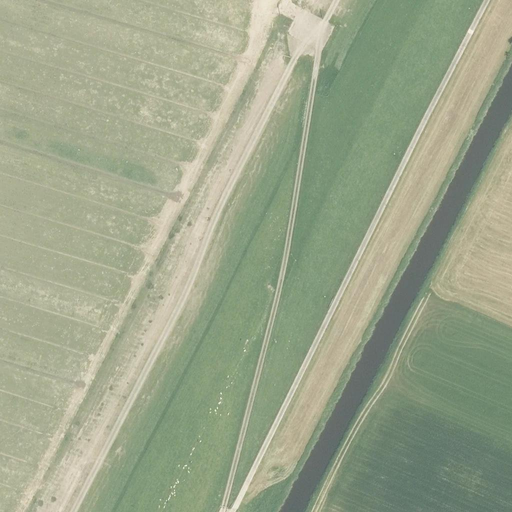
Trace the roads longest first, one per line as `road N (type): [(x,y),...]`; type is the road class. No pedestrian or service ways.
road 1 (track): [(73,511),(241,159),(302,40),(334,0)]
road 2 (track): [(490,0),(231,511)]
road 3 (track): [(222,511),(278,283),(318,29)]
